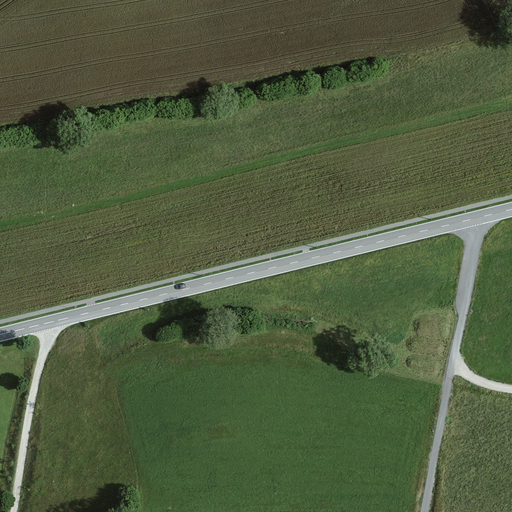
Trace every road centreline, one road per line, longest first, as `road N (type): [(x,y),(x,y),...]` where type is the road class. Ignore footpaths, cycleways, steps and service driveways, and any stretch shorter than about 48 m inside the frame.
road 1 (secondary): [(511,209),(51,321)]
road 2 (track): [(478,217),(423,511)]
road 3 (residential): [(51,321),(13,511)]
